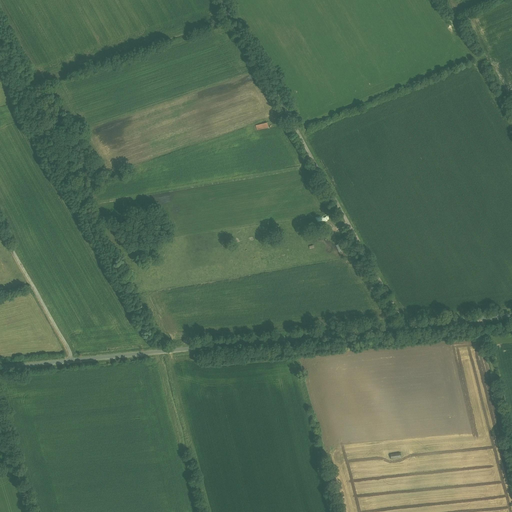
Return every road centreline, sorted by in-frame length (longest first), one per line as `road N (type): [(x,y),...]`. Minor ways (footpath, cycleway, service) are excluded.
road 1 (tertiary): [(511,315),(0,367)]
road 2 (track): [(411,326),(235,0)]
road 3 (track): [(72,360),(0,224)]
road 4 (track): [(482,318),(511,435)]
